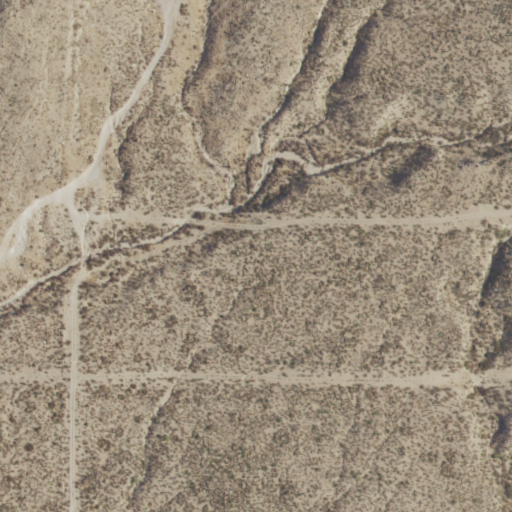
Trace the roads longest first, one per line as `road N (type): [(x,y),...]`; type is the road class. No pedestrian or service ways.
road 1 (track): [(511,214),(447,222),(75,227),(73,511)]
road 2 (track): [(0,376),(511,376)]
